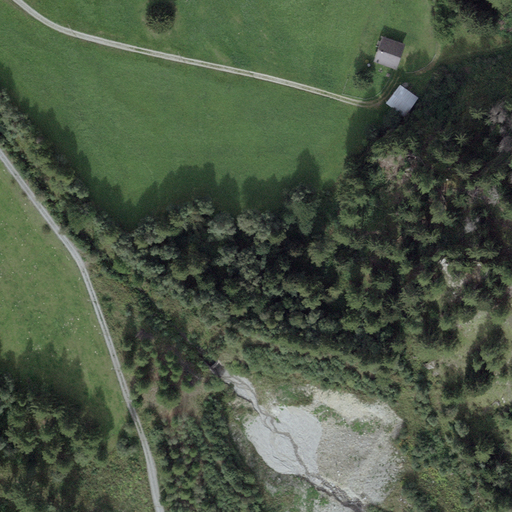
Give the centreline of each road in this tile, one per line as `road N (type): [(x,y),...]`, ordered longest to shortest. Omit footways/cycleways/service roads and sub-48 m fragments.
road 1 (track): [(0,155),(77,258),(163,511)]
road 2 (track): [(388,86),(372,101),(338,97),(78,35),(20,0)]
